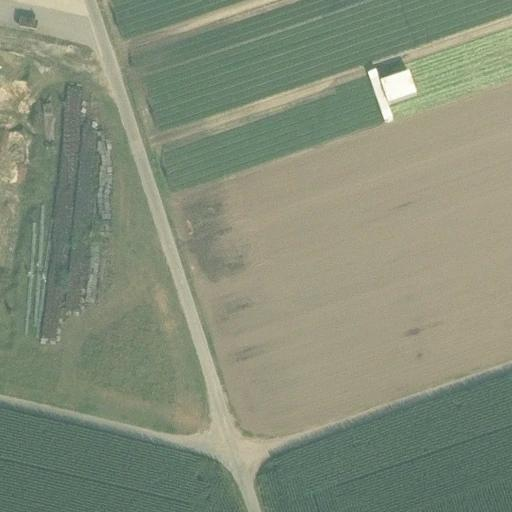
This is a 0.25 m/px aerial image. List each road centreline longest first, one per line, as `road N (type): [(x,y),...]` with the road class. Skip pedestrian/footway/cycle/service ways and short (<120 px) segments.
road 1 (track): [(254,511),(88,0)]
road 2 (track): [(0,405),(238,462),(511,372)]
